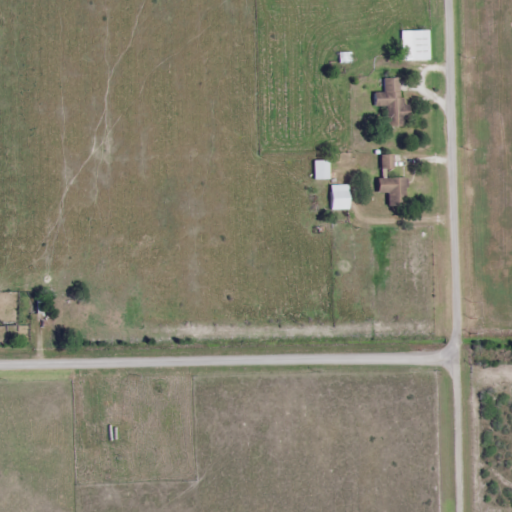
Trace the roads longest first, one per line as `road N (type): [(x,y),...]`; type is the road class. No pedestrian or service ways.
road 1 (residential): [(461,511),(449,0)]
road 2 (residential): [(0,360),(458,353)]
